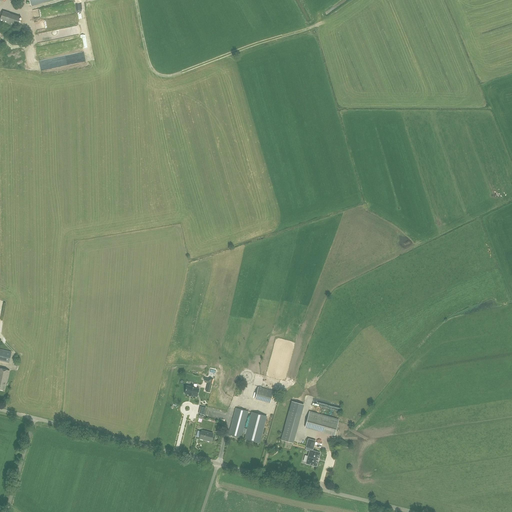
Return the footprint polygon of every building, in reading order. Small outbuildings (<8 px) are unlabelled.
[(37,18),(52,16),(52,15),(66,12),(65,7),(36,12),(37,18)] [(21,31),(4,12),(0,16),(0,31),(9,42),(21,31)] [(11,352),(0,349),(0,360),(9,363),(11,352)] [(0,389),(4,391),(6,382),(7,383),(9,371),(0,368),(0,389)] [(191,387),(186,386),(184,393),(189,395),(189,396),(192,397),(193,396),(197,397),(199,389),(195,388),(191,387)] [(270,403),(273,391),(258,387),(255,399),(270,403)] [(241,438),(248,411),(236,408),(229,435),(241,438)] [(252,412),(245,439),(259,443),(266,416),(252,412)] [(336,433),(339,419),(313,414),(312,420),(308,419),(307,427),(336,433)] [(213,433),(201,430),(199,439),(211,442),(213,433)] [(281,440),(293,443),(294,438),(282,435),(281,440)] [(315,441),(308,439),(306,447),(307,447),(311,448),(310,450),(306,464),(316,466),(320,453),(312,451),(313,449),(315,441)]
